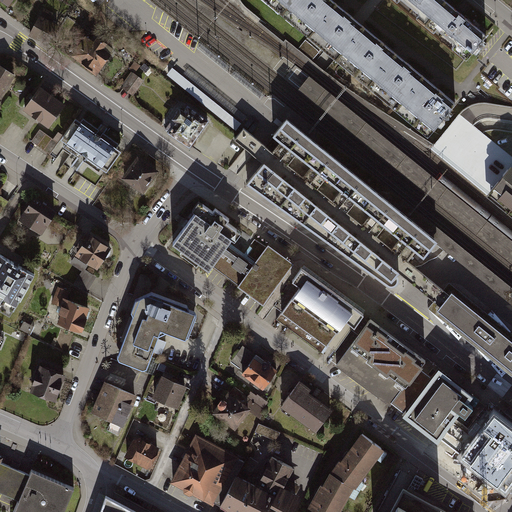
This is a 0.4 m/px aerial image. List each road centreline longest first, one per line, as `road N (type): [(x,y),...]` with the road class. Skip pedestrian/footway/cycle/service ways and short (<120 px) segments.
road 1 (residential): [(511,393),(195,168)]
road 2 (residential): [(500,511),(229,310)]
road 3 (residential): [(195,168),(0,30)]
road 4 (residential): [(57,444),(135,241)]
road 5 (residential): [(148,494),(229,310)]
road 6 (residential): [(135,241),(0,153)]
